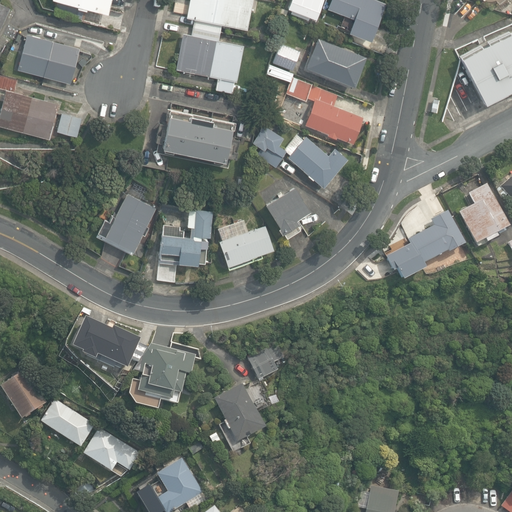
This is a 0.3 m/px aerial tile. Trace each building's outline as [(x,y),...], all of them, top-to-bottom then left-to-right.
[(107,14),(110,0),(56,0),(54,11),(83,19),(86,8),(107,14)] [(215,89),(232,92),(234,81),(236,81),(244,45),(218,40),(222,24),(247,29),(252,0),(189,0),(186,17),(194,18),(191,34),(183,33),(176,69),(218,77),(215,89)] [(288,0),(286,6),(314,16),(319,0),(288,0)] [(348,32),(370,40),(385,3),(378,0),(330,0),(327,8),(354,18),(348,32)] [(0,29),(10,8),(0,3),(0,29)] [(459,56),(483,101),(511,85),(511,39),(507,31),(459,56)] [(18,69),(70,83),(79,48),(27,34),(18,69)] [(305,66),(353,85),(365,55),(317,37),(305,66)] [(299,51),(279,42),(271,61),(292,69),(299,51)] [(0,106),(0,125),(49,138),(58,104),(13,92),(16,80),(9,78),(9,75),(0,72),(0,87),(5,89),(0,106)] [(286,92),(305,99),(310,83),(292,77),(286,92)] [(336,136),(352,142),(363,116),(333,105),(337,94),(321,88),(317,98),(315,97),(305,124),(328,132),(327,134),(335,137),(336,136)] [(435,110),(437,97),(432,95),(429,109),(435,110)] [(159,148),(228,162),(236,124),(167,110),(159,148)] [(57,131),(77,136),(82,118),(61,112),(57,131)] [(274,166),(284,150),(277,146),(282,138),(263,125),(252,142),(262,148),(257,155),(274,166)] [(313,178),(323,186),(347,158),(335,147),(328,155),(305,136),(288,156),(308,173),(307,175),(312,179),(313,178)] [(243,185),(247,166),(239,164),(235,184),(243,185)] [(511,175),(499,186),(500,188),(498,190),(502,198),(507,195),(511,201),(511,175)] [(293,184),(264,203),(277,225),(275,226),(279,232),(282,230),(286,236),(298,228),(295,223),(297,222),(294,218),(309,209),(293,184)] [(459,212),(476,244),(485,239),(486,243),(497,237),(495,234),(509,227),(486,184),(469,194),(474,204),(459,212)] [(146,226),(155,208),(125,193),(114,217),(111,215),(108,221),(104,219),(97,232),(104,235),(103,236),(132,251),(141,234),(144,235),(148,227),(146,226)] [(156,278),(174,280),(177,263),(187,264),(187,261),(197,263),(197,261),(204,262),(207,239),(200,239),(201,234),(209,235),(212,210),(196,208),(196,210),(189,209),(187,225),(191,225),(190,236),(183,235),(184,229),(180,229),(180,226),(163,224),(156,278)] [(421,268),(420,265),(447,251),(448,253),(465,244),(448,211),(430,220),(433,226),(406,239),(408,242),(384,255),(392,269),(396,267),(401,278),(421,268)] [(247,230),(243,219),(218,228),(222,239),(219,240),(227,265),(228,265),(229,268),(253,260),(252,257),(273,249),(264,224),(247,230)] [(89,317),(91,311),(83,308),(81,314),(89,317)] [(111,329),(84,317),(71,345),(82,350),(80,353),(94,359),(96,354),(126,368),(130,359),(137,362),(147,347),(138,342),(140,339),(113,326),(111,329)] [(189,373),(194,355),(150,344),(131,371),(141,374),(139,381),(132,379),(128,393),(135,403),(157,409),(160,398),(177,403),(185,372),(189,373)] [(269,355),(266,348),(247,358),(258,380),(277,371),(273,363),(283,358),(280,351),(269,355)] [(0,386),(21,419),(46,403),(25,370),(0,386)] [(230,428),(237,441),(264,427),(242,384),(214,398),(225,420),(224,420),(228,429),(230,428)] [(47,389),(41,392),(45,398),(50,395),(47,389)] [(41,421),(81,446),(94,425),(55,399),(41,421)] [(84,453),(111,471),(116,463),(118,465),(119,464),(129,470),(140,453),(100,428),(84,453)] [(192,455),(203,448),(200,442),(189,449),(192,455)] [(157,498),(165,511),(169,511),(202,492),(182,458),(157,473),(168,491),(157,498)] [(80,499),(96,489),(91,480),(74,490),(80,499)] [(392,511),(397,492),(372,486),(367,510),(366,511),(392,511)] [(511,511),(511,489),(500,505),(509,511),(511,511)] [(410,501),(428,506),(431,496),(413,491),(410,501)]
